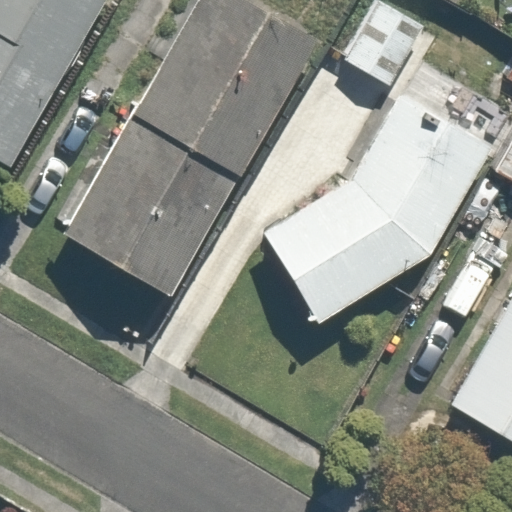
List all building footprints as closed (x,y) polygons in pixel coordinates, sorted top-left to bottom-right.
[(0,0),(0,127),(80,0),(0,0)] [(245,0),(168,0),(108,105),(40,225),(157,292),(226,172),(305,34),(245,0)] [(371,0),(359,0),(331,52),(379,79),(411,22),(371,0)] [(381,86),(338,164),(239,219),(295,317),(413,250),(470,134),(381,86)] [(511,119),(485,163),(511,179),(511,119)] [(511,253),(431,394),(511,440),(511,253)]
